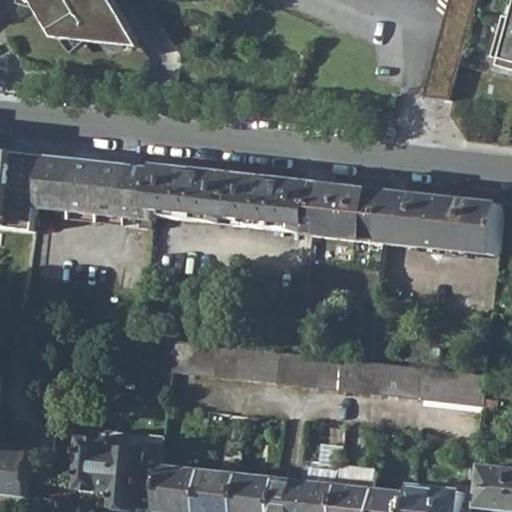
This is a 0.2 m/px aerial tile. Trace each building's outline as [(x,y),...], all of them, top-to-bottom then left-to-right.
[(34,0),(58,40),(147,48),(118,0),(34,0)] [(453,0),(435,93),(460,98),(479,0),(453,0)] [(511,3),(499,55),(511,58),(511,3)] [(0,225),(40,229),(42,212),(43,205),(50,153),(0,148),(0,225)] [(43,205),(131,213),(137,162),(50,153),(43,205)] [(157,216),(157,212),(162,164),(137,162),(131,213),(157,216)] [(301,223),(317,225),(321,180),(162,164),(157,212),(300,228),(301,223)] [(316,230),(386,238),(391,188),(321,180),(317,225),(316,230)] [(507,200),(391,188),(386,238),(385,239),(501,251),(507,200)] [(42,212),(130,221),(131,213),(43,205),(42,212)] [(156,223),(157,216),(131,213),(130,221),(156,223)] [(175,367),(196,369),(199,340),(178,337),(175,367)] [(196,369),(217,371),(220,342),(199,340),(196,369)] [(241,344),(220,342),(217,371),(238,373),(241,344)] [(238,373),(258,375),(261,347),(241,344),(238,373)] [(278,378),(282,348),(261,347),(258,375),(278,378)] [(292,379),(295,350),(282,348),(278,378),(292,379)] [(307,380),(310,352),(295,350),(292,379),(307,380)] [(310,352),(307,380),(320,382),(322,353),(310,352)] [(320,382),(341,384),(343,355),(322,353),(320,382)] [(355,385),(357,357),(343,355),(341,384),(355,385)] [(357,357),(355,385),(368,387),(371,358),(357,357)] [(371,358),(368,387),(382,388),(384,359),(371,358)] [(382,388),(402,390),(405,362),(384,359),(382,388)] [(402,390),(423,393),(426,364),(405,362),(402,390)] [(423,393),(444,394),(447,366),(426,364),(423,393)] [(444,394),(464,397),(467,369),(447,366),(444,394)] [(489,371),(467,369),(464,397),(486,399),(489,371)] [(38,410),(36,439),(36,445),(56,446),(59,413),(38,410)] [(145,500),(162,502),(166,462),(167,451),(149,449),(149,447),(121,444),(121,438),(85,433),(82,456),(84,456),(81,484),(104,486),(117,487),(116,502),(144,505),(145,500)] [(0,441),(0,489),(32,493),(36,445),(36,439),(23,438),(22,443),(0,441)] [(161,507),(201,511),(205,466),(166,462),(162,502),(161,507)] [(338,511),(343,465),(316,462),(314,478),(304,477),(300,511),(338,511)] [(381,467),(344,462),(343,465),(338,511),(375,511),(378,485),(381,467)] [(486,503),(511,505),(511,464),(489,462),(486,503)] [(201,511),(209,511),(237,511),(243,471),(205,466),(201,511)] [(275,511),(279,474),(243,471),(237,511),(275,511)] [(279,474),(275,511),(300,511),(304,477),(279,474)] [(417,482),(416,489),(413,511),(464,511),(467,486),(417,482)] [(413,511),(416,489),(378,485),(375,511),(413,511)]
